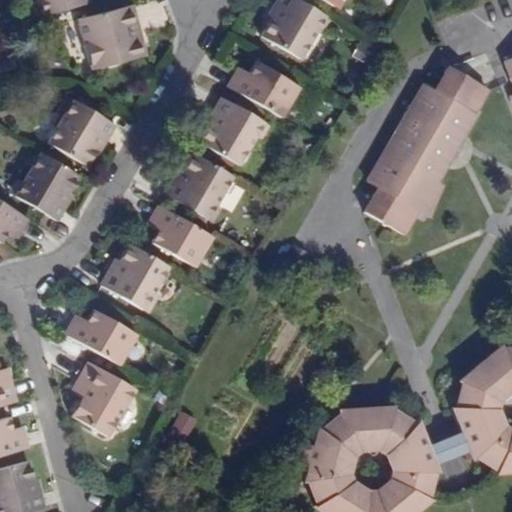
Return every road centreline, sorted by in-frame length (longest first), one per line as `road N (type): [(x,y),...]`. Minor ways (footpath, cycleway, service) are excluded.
road 1 (residential): [(22,278),(61,261),(198,30),(196,0)]
road 2 (residential): [(80,511),(22,278)]
